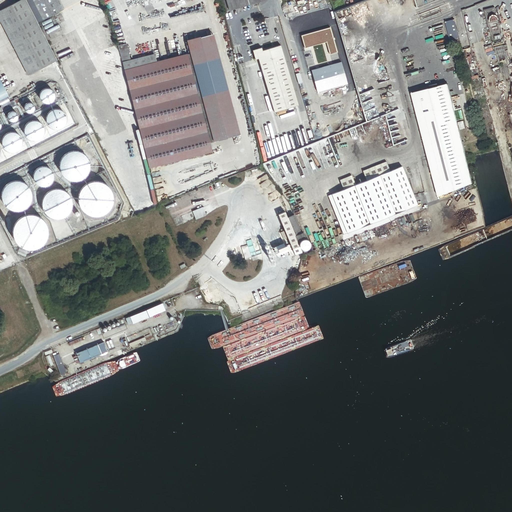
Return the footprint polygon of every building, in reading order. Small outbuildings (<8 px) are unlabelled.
[(26,0),(20,0),(0,10),(0,19),(28,74),(57,60),(38,23),(26,0)] [(26,0),(38,23),(43,21),(32,0),(26,0)] [(32,0),(43,21),(63,10),(58,0),(32,0)] [(229,9),(226,0),(220,0),(223,11),(229,9)] [(262,0),(226,0),(229,9),(262,0)] [(455,20),(445,23),(450,44),(460,42),(455,20)] [(326,42),(330,54),(337,52),(330,27),(301,35),(305,48),(326,42)] [(210,142),(240,134),(214,33),(187,39),(191,52),(187,53),(210,142)] [(123,62),(131,60),(127,43),(118,45),(123,62)] [(299,105),(281,45),(262,51),(261,47),(253,50),(255,59),(259,58),(259,59),(275,112),(299,105)] [(123,62),(150,168),(212,152),(210,142),(187,53),(157,61),(155,54),(131,60),(123,62)] [(312,70),(318,92),(348,84),(342,62),(324,67),(314,70),(312,70)] [(0,78),(0,91),(3,98),(8,95),(0,78)] [(362,98),(371,95),(367,80),(358,83),(362,98)] [(412,93),(438,196),(473,182),(448,83),(412,93)] [(45,102),(46,102),(47,102),(48,102),(50,101),(51,100),(52,99),(53,99),(53,97),(54,96),(54,94),(54,93),(53,91),(53,90),(52,89),(50,88),(49,87),(47,87),(46,87),(45,87),(44,88),(42,88),(41,89),(40,91),(40,92),(39,93),(39,94),(39,96),(40,97),(40,98),(41,99),(42,100),(44,101),(45,102)] [(0,111),(16,103),(18,98),(17,95),(13,97),(14,99),(0,105),(0,111)] [(28,111),(29,112),(30,111),(31,111),(32,111),(32,110),(33,110),(34,109),(34,108),(34,107),(34,106),(34,105),(34,104),(33,103),(32,103),(31,102),(30,102),(29,102),(27,102),(26,102),(26,103),(25,104),(25,105),(24,106),(24,107),(24,108),(25,109),(26,110),(27,111),(28,111)] [(61,109),(60,108),(59,108),(57,108),(55,108),(53,108),(51,109),(49,110),(48,112),(47,113),(46,115),(46,117),(46,119),(46,120),(47,122),(48,124),(49,126),(51,127),(53,128),(54,128),(56,128),(58,128),(60,127),(62,126),(63,125),(65,123),(65,122),(66,120),(66,118),(66,116),(65,114),(64,112),(63,111),(61,109)] [(14,120),(16,119),(17,118),(17,117),(17,116),(18,115),(17,114),(17,113),(16,112),(16,111),(15,111),(14,111),(13,110),(12,110),(11,111),(9,112),(8,113),(8,114),(8,115),(8,117),(8,118),(9,118),(9,119),(10,120),(11,120),(12,120),(13,120),(14,120)] [(31,138),(33,139),(34,139),(36,138),(38,138),(39,137),(40,136),(41,134),(42,133),(43,131),(43,129),(42,127),(42,126),(41,124),(40,123),(38,122),(37,121),(35,120),(33,120),(31,120),(30,121),(28,122),(27,123),(26,124),(25,126),(24,128),(24,130),(24,131),(25,133),(26,134),(27,136),(28,137),(30,138),(31,138)] [(6,149),(7,150),(8,150),(10,151),(12,151),(14,151),(16,150),(17,149),(19,148),(20,146),(21,145),(21,143),(21,141),(21,139),(21,137),(20,135),(18,134),(17,132),(15,131),(13,131),(11,131),(9,131),(7,132),(5,133),(4,134),(3,136),(2,137),(1,139),(1,141),(1,143),(2,145),(3,146),(4,148),(6,149)] [(83,153),(80,151),(77,150),(74,150),(71,150),(68,151),(66,153),(64,154),(62,157),(60,159),(59,162),(59,165),(59,168),(60,171),(61,173),(63,176),(66,178),(68,179),(71,180),(74,180),(77,180),(80,179),(83,178),(85,176),(87,174),(88,171),(89,168),(89,165),(89,163),(88,160),(87,157),(85,155),(83,153)] [(385,173),(381,164),(352,176),(355,185),(385,173)] [(44,165),(42,166),(41,166),(39,167),(38,168),(36,169),(35,171),(34,172),(34,174),(34,176),(34,178),(35,180),(36,182),(37,183),(39,184),(41,185),(42,186),(44,186),(46,185),(48,185),(50,184),(51,183),(52,181),(53,179),(54,177),(54,175),(54,173),(53,171),(52,170),(51,168),(49,167),(47,166),(46,166),(44,165)] [(328,196),(344,234),(417,204),(401,166),(385,173),(355,185),(352,176),(339,180),(343,190),(328,196)] [(7,206),(9,207),(9,208),(12,209),(15,209),(18,209),(20,209),(23,207),(25,206),(27,204),(29,202),(30,199),(30,196),(30,193),(29,190),(28,188),(27,186),(25,184),(22,182),(20,181),(17,181),(14,181),(11,181),(9,183),(7,184),(5,186),(3,188),(2,191),(2,194),(2,196),(2,199),(3,202),(5,204),(7,206)] [(105,184),(102,182),(99,181),(95,181),(92,181),(90,181),(88,182),(85,184),(83,186),(81,188),(79,191),(78,195),(78,198),(78,201),(79,205),(81,208),(83,210),(84,211),(85,212),(88,214),(91,215),(95,215),(97,215),(98,215),(102,214),(103,213),(105,212),(107,210),(109,208),(111,205),(112,201),(112,198),(112,194),(111,191),(110,188),(107,186),(105,184)] [(70,208),(71,205),(71,202),(71,199),(70,196),(68,194),(67,192),(64,190),(62,189),(59,188),(56,188),(53,189),(50,190),(48,191),(46,193),(44,195),(43,198),(42,201),(42,204),(43,207),(44,210),(45,212),(47,213),(49,215),(51,216),(54,217),(57,217),(60,217),(63,216),(65,215),(67,213),(69,210),(70,208)] [(204,207),(181,216),(184,224),(207,216),(204,207)] [(21,245),(24,247),(28,248),(29,248),(31,248),(34,248),(37,246),(39,246),(40,245),(43,242),(45,240),(46,239),(46,237),(47,233),(47,230),(47,227),(46,224),(44,221),(43,219),(42,218),(40,216),(37,215),(34,214),(30,213),(27,214),(25,214),(23,215),(20,217),(19,217),(18,219),(17,220),(15,222),(14,224),(13,228),(13,231),(13,234),(14,237),(15,239),(16,241),(18,243),(21,245)] [(302,255),(309,253),(308,249),(309,248),(309,247),(310,246),(310,245),(310,244),(309,242),(308,241),(307,240),(306,239),(303,231),(301,232),(294,215),(281,220),(295,254),(301,252),(302,255)] [(161,302),(130,315),(132,321),(164,308),(161,302)] [(144,335),(128,342),(130,345),(145,338),(144,335)] [(103,340),(75,352),(79,361),(107,350),(103,340)] [(59,352),(53,354),(60,373),(66,371),(59,352)]
